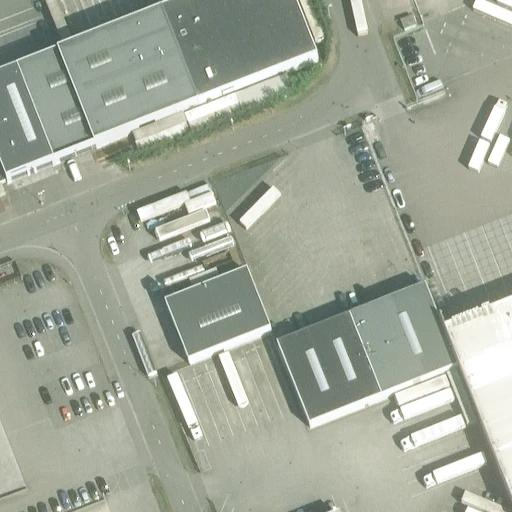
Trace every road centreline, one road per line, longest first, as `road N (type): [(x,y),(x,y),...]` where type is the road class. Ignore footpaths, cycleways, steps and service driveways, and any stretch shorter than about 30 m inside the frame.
road 1 (unclassified): [(64,214),(377,88),(342,0)]
road 2 (unknown): [(511,200),(466,209),(442,199),(377,88),(444,95),(511,66)]
road 3 (unclassified): [(189,511),(64,214)]
road 4 (unknown): [(109,436),(60,448),(41,442),(25,431),(4,381)]
road 5 (unknown): [(151,421),(109,436),(134,511)]
road 6 (unknown): [(4,381),(115,335)]
